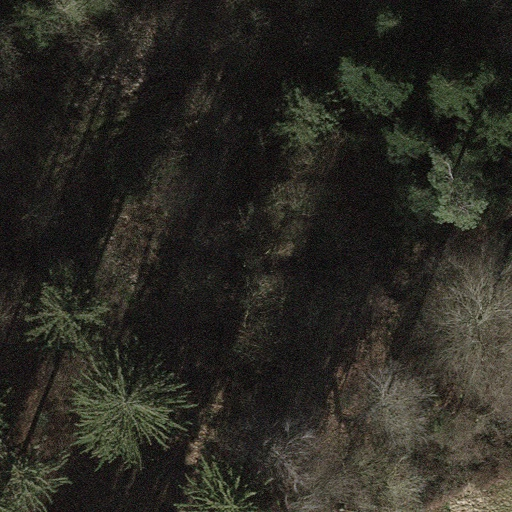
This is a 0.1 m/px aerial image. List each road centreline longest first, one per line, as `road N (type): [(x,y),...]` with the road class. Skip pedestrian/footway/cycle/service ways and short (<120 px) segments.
road 1 (track): [(0,128),(63,210),(148,363),(182,511)]
road 2 (track): [(193,0),(146,140),(63,210)]
